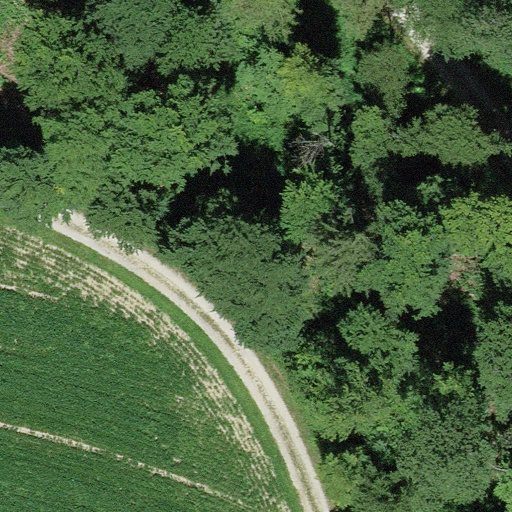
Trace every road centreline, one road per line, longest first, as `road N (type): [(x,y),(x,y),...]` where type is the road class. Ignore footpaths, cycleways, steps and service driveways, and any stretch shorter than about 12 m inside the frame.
road 1 (track): [(310,511),(295,465),(224,339),(147,263),(0,198)]
road 2 (track): [(511,146),(400,0)]
